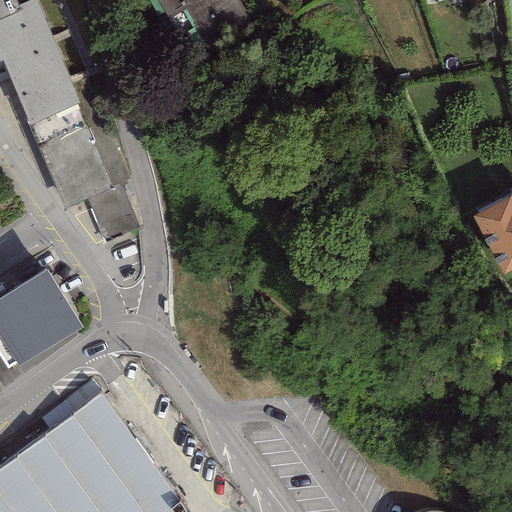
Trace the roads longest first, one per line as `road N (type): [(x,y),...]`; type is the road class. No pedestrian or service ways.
road 1 (residential): [(143,339),(154,270),(149,216),(91,0)]
road 2 (unclassified): [(143,339),(0,125)]
road 3 (unclassified): [(270,511),(143,339)]
road 4 (unclassified): [(143,339),(100,344),(0,415)]
